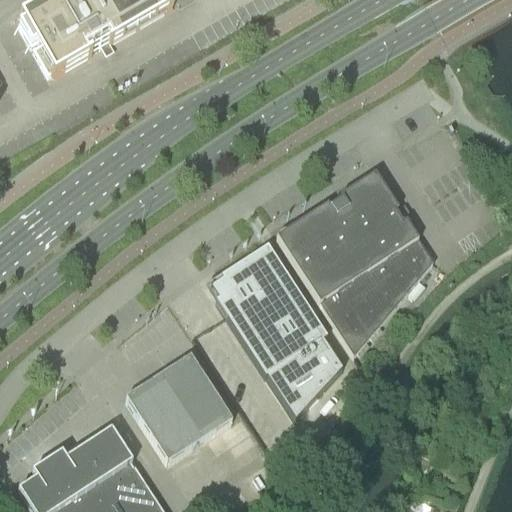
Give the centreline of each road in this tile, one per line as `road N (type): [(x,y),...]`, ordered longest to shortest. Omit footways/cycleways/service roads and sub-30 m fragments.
road 1 (secondary): [(0,319),(149,201),(336,76),(470,0)]
road 2 (residential): [(0,402),(160,261),(417,97)]
road 3 (secondary): [(384,0),(104,174),(0,263)]
road 4 (unknown): [(211,0),(214,6),(36,110)]
